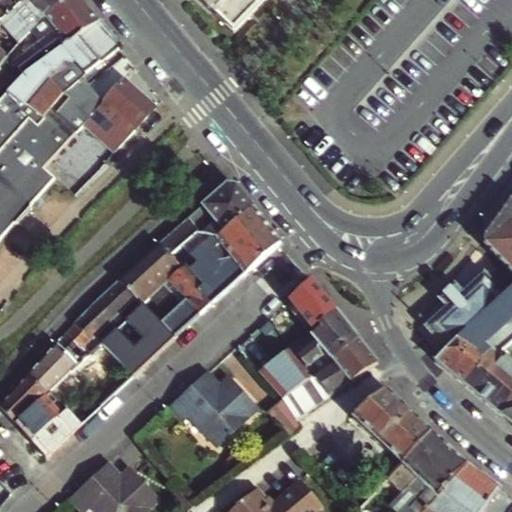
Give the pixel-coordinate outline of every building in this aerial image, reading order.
[(12,11),(25,0),(0,0),(0,19),(2,21),(12,11)] [(25,0),(12,11),(32,34),(33,33),(70,0),(25,0)] [(100,20),(83,0),(70,0),(33,33),(42,44),(28,55),(16,66),(18,68),(21,72),(25,77),(100,20)] [(199,0),(234,34),(267,0),(199,0)] [(123,48),(100,20),(25,77),(0,103),(0,168),(14,152),(65,96),(71,92),(74,89),(76,88),(84,79),(89,74),(122,49),(123,48)] [(0,103),(25,77),(21,72),(0,90),(0,103)] [(74,89),(79,94),(89,83),(84,79),(76,88),(74,89)] [(87,125),(97,135),(117,153),(126,143),(157,109),(128,81),(127,80),(98,112),(87,125)] [(79,94),(74,89),(71,92),(65,96),(14,152),(0,168),(0,213),(65,146),(67,147),(76,137),(87,125),(98,112),(79,94)] [(45,172),(67,147),(65,146),(0,213),(0,242),(55,181),(45,172)] [(217,241),(255,208),(237,187),(229,186),(184,226),(174,235),(184,246),(200,232),(217,241)] [(487,249),(511,276),(511,202),(511,203),(511,204),(507,210),(506,210),(504,212),(505,213),(501,219),(500,218),(498,221),(499,221),(494,228),(493,227),(491,229),(492,230),(488,235),(487,235),(486,236),(487,237),(488,237),(486,246),(485,246),(485,248),(487,248),(487,249)] [(184,246),(171,258),(182,271),(142,307),(121,327),(105,341),(77,367),(63,380),(47,395),(16,424),(48,459),(148,365),(284,245),(257,210),(255,208),(217,241),(200,232),(184,246)] [(142,307),(182,271),(171,258),(184,246),(174,235),(118,285),(99,302),(115,319),(136,300),(142,307)] [(467,387),(511,345),(511,317),(499,303),(504,298),(485,276),(465,295),(457,286),(456,286),(441,299),(449,309),(427,329),(448,352),(436,362),(467,387)] [(313,281),(292,301),(315,331),(339,312),(313,281)] [(499,303),(511,317),(511,290),(504,298),(499,303)] [(99,302),(76,326),(90,341),(115,319),(99,302)] [(295,349),(315,376),(361,339),(351,328),(339,312),(315,331),(294,347),(295,349)] [(76,326),(67,335),(81,350),(90,341),(76,326)] [(63,380),(77,367),(70,360),(81,350),(67,335),(29,376),(47,395),(63,380)] [(298,421),(381,365),(361,339),(315,376),(284,401),(298,421)] [(511,369),(511,367),(511,345),(467,387),(511,424),(511,369)] [(295,349),(261,376),(284,401),(315,376),(295,349)] [(225,392),(210,375),(169,413),(180,425),(187,419),(215,451),(259,411),(234,384),(225,392)] [(16,424),(47,395),(29,376),(1,407),(16,424)] [(404,466),(433,434),(387,390),(352,416),(404,466)] [(298,421),(284,401),(271,411),(285,431),(298,421)] [(427,511),(469,467),(433,434),(404,466),(399,471),(411,483),(400,495),(412,509),(414,511),(427,511)] [(126,484),(110,467),(87,488),(69,505),(74,511),(86,511),(87,511),(148,511),(159,503),(134,476),(126,484)] [(484,511),(501,490),(469,467),(427,511),(484,511)] [(259,490),(234,511),(318,511),(326,506),(304,482),(275,507),(259,490)]
